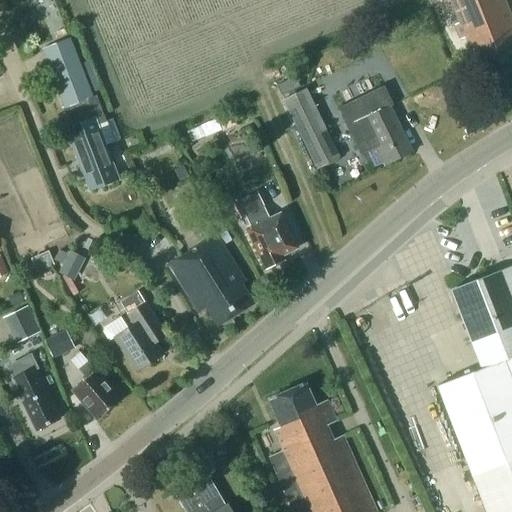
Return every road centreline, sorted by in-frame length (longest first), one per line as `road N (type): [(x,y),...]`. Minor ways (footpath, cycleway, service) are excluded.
road 1 (residential): [(219,377),(153,264),(76,217),(0,44)]
road 2 (tertiary): [(219,377),(439,185),(511,136)]
road 3 (tertiary): [(49,511),(219,377)]
